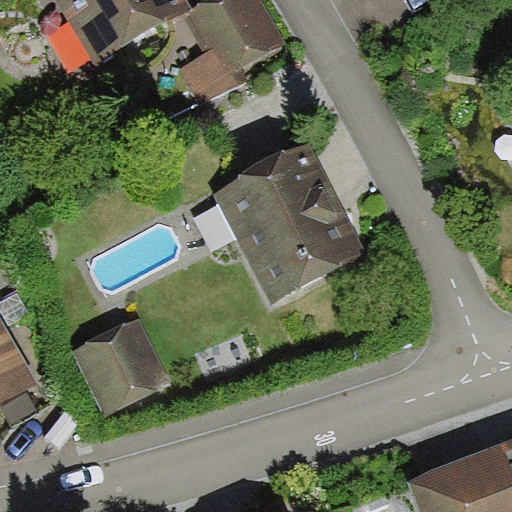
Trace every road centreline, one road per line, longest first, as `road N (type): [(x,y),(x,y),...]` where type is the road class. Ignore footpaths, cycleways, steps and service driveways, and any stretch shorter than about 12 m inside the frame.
road 1 (residential): [(0,508),(79,493),(481,371)]
road 2 (residential): [(291,0),(481,371)]
